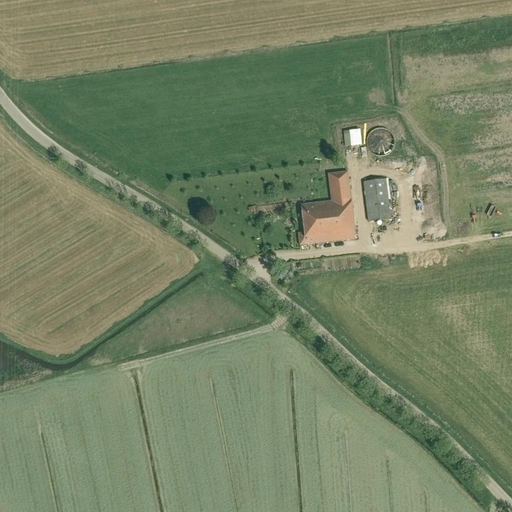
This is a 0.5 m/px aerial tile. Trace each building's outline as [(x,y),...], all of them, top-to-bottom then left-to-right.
[(375,156),(380,157),(385,156),(389,154),(392,150),(394,146),(394,141),(393,136),(390,133),(386,130),(381,129),(376,130),(372,132),(369,136),(367,140),(367,145),(368,150),(371,153),(375,156)] [(328,175),(332,202),(301,205),(304,232),(298,233),(299,245),(355,239),(351,200),(348,173),(328,175)] [(363,182),(369,222),(390,219),(385,179),(363,182)] [(402,183),(391,183),(391,202),(403,201),(402,183)] [(401,213),(393,217),(396,224),(405,220),(401,213)] [(282,281),(289,273),(284,269),(277,276),(282,281)]
